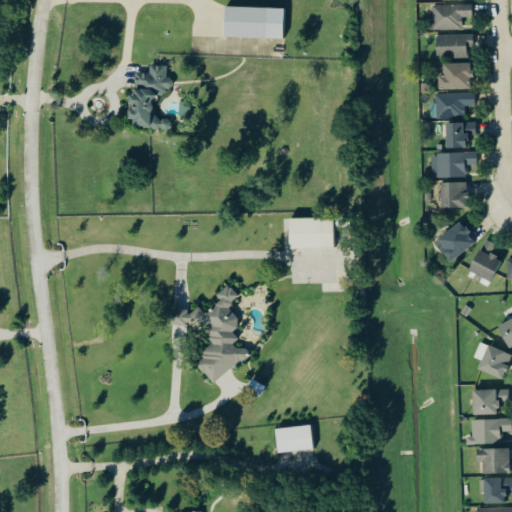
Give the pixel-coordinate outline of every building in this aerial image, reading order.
[(473,5),(433,6),(433,30),(463,30),(463,18),(473,18),(473,5)] [(228,8),(285,10),(284,40),(227,38),(228,8)] [(436,35),(437,59),(470,59),(470,48),(474,48),(474,35),(436,35)] [(472,63),(439,64),(439,90),(473,89),(472,63)] [(135,73),(134,96),(130,96),(129,110),(128,110),(127,126),(170,128),(170,118),(152,118),(152,97),(166,98),(166,88),(169,88),(170,67),(150,66),(149,74),(135,73)] [(476,106),(476,93),(436,94),(436,119),(466,118),(465,106),(476,106)] [(447,149),(468,149),(467,136),(477,135),(477,123),(446,124),(447,149)] [(432,154),(433,179),(467,178),(467,165),(477,165),(477,153),(432,154)] [(442,208),(468,208),(468,183),(441,183),(442,208)] [(291,219),(333,218),(334,248),(292,249),(291,219)] [(470,234),(461,222),(434,243),(451,263),(475,243),(469,235),(470,234)] [(468,270),(489,283),(502,262),(491,254),(496,246),(487,240),(468,270)] [(172,309),(189,310),(188,314),(192,315),(199,308),(206,316),(211,312),(210,311),(213,308),(214,309),(217,306),(216,306),(221,301),(217,296),(228,286),(230,289),(232,288),(239,297),(233,302),(232,307),(229,309),(238,319),(238,329),(233,333),(239,340),(233,345),(237,349),(247,349),(252,356),(246,361),(241,361),(238,363),(214,384),(204,372),(203,373),(197,365),(204,359),(202,357),(205,354),(202,352),(212,343),(208,339),(210,337),(206,332),(212,326),(209,323),(206,327),(199,318),(193,323),(188,323),(188,326),(171,325),(172,320),(174,320),(174,314),(172,313),(172,309)] [(461,313),(466,305),(472,310),(467,317),(461,313)] [(511,317),(498,324),(510,350),(511,349),(511,317)] [(511,357),(511,354),(488,344),(478,368),(503,379),(511,357)] [(252,380),(265,387),(260,397),(247,390),(252,380)] [(499,413),(498,403),(510,402),(510,389),(473,389),(473,414),(499,413)] [(511,417),(472,419),(472,436),(467,436),(467,444),(503,443),(503,432),(511,431),(511,417)] [(277,430),(312,427),(314,450),(279,454),(277,430)] [(510,472),(510,447),(477,448),(477,461),(483,461),(483,473),(510,472)] [(511,477),(485,477),(484,502),(506,503),(506,490),(511,490),(511,477)]
